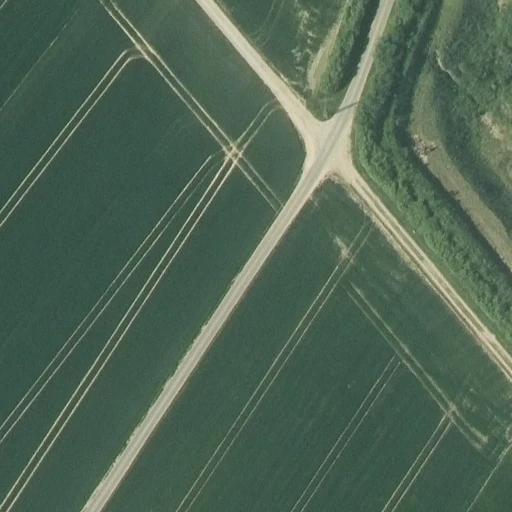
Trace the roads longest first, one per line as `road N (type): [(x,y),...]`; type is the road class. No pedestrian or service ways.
road 1 (track): [(92,511),(329,148)]
road 2 (track): [(511,369),(329,148)]
road 3 (track): [(202,0),(329,148)]
road 4 (track): [(388,0),(329,148)]
